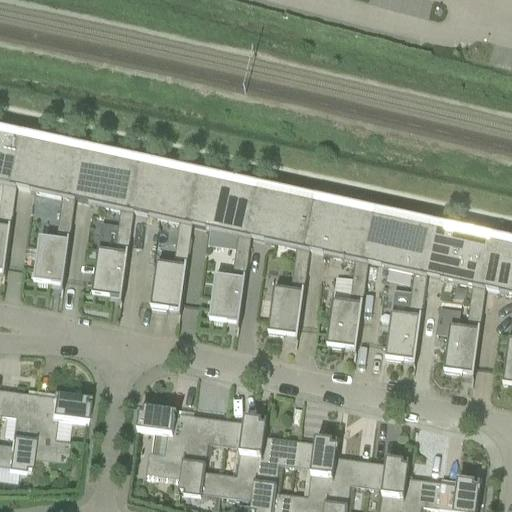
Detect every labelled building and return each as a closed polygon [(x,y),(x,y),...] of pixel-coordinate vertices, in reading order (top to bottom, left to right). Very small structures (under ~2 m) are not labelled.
[(0,189),(11,192),(23,138),(0,132),(0,189)] [(70,205),(81,151),(23,138),(11,192),(16,193),(62,203),(70,205)] [(128,218),(140,163),(81,151),(70,205),(75,206),(120,216),(128,218)] [(187,230),(199,176),(140,163),(128,218),(134,219),(179,229),(187,230)] [(245,243),(257,189),(199,176),(187,230),(192,232),(238,241),(245,243)] [(0,277),(3,278),(2,289),(3,290),(16,193),(11,192),(0,189),(0,277)] [(304,256),(316,202),(257,189),(245,243),(251,244),(296,254),(304,256)] [(363,269),(374,215),(316,202),(304,256),(310,257),(355,267),(363,269)] [(62,302),(75,206),(70,205),(62,203),(56,245),(39,243),(33,287),(62,291),(60,302),(62,302)] [(421,281),(433,227),(374,215),(363,269),(368,270),(414,280),(421,281)] [(98,255),(92,300),(120,304),(119,315),(121,315),(134,219),(128,218),(120,216),(118,233),(101,231),(98,255)] [(480,294),(492,240),(433,227),(421,281),(427,283),(472,292),(480,294)] [(179,328),(192,232),(187,230),(179,229),(173,270),(157,268),(151,312),(179,316),(177,328),(179,328)] [(511,244),(492,240),(480,294),(485,295),(511,301),(511,244)] [(238,341),(251,244),(245,243),(238,241),(232,283),(215,281),(209,325),(238,329),(236,340),(238,341)] [(296,353),(310,257),(304,256),(296,254),(291,296),(274,294),(268,338),(296,342),(295,353),(296,353)] [(355,366),(368,270),(363,269),(355,267),(349,309),(332,306),(326,351),(355,355),(353,366),(355,366)] [(414,379),(427,283),(421,281),(414,280),(408,321),(391,319),(385,364),(413,367),(412,379),(414,379)] [(472,392),(485,295),(480,294),(472,292),(466,334),(455,333),(450,332),(448,344),(444,376),(472,380),(471,391),(472,392)] [(440,343),(448,344),(450,332),(455,333),(457,316),(444,314),(440,343)] [(511,345),(508,345),(502,389),(511,390),(511,345)] [(0,450),(0,473),(29,477),(28,489),(29,489),(32,466),(35,440),(31,440),(36,401),(2,397),(0,410),(0,422),(14,425),(11,452),(0,450)] [(89,414),(85,413),(85,409),(90,410),(91,409),(36,401),(31,440),(35,440),(32,466),(65,471),(65,475),(66,475),(70,449),(54,447),(56,427),(86,431),(89,414)] [(188,461),(193,422),(139,415),(139,416),(144,417),(143,421),(139,421),(137,438),(167,442),(164,462),(149,460),(145,485),(146,486),(147,482),(180,486),(181,486),(184,460),(188,461)] [(221,480),(218,502),(251,507),(252,507),(255,481),(259,481),(264,443),(265,443),(268,421),(267,421),(265,432),(261,431),(262,427),(244,425),(244,429),(228,427),(224,453),(240,455),(236,482),(221,480)] [(180,486),(177,508),(178,509),(180,497),(218,502),(221,480),(205,478),(208,450),(224,453),(228,427),(193,422),(188,461),(184,460),(181,486),(180,486)] [(292,501),(290,511),(325,511),(326,502),(330,502),(336,464),(339,442),(338,441),(336,453),(332,452),(333,448),(315,446),(315,450),(299,448),(295,473),(311,476),(308,503),(292,501)] [(251,507),(250,511),(290,511),(292,501),(276,499),(279,471),(295,473),(299,448),(265,443),(264,443),(259,481),(255,481),(252,507),(251,507)] [(402,511),(407,485),(410,462),(409,462),(407,473),(403,473),(404,469),(386,467),(386,471),(370,468),(366,494),(382,496),(380,511),(402,511)] [(347,511),(350,492),(366,494),(370,468),(336,464),(330,502),(326,502),(325,511),(347,511)] [(477,511),(481,483),(480,483),(478,494),(474,494),(475,490),(457,487),(457,491),(441,489),(437,511),(477,511)] [(437,511),(441,489),(407,485),(402,511),(437,511)]
